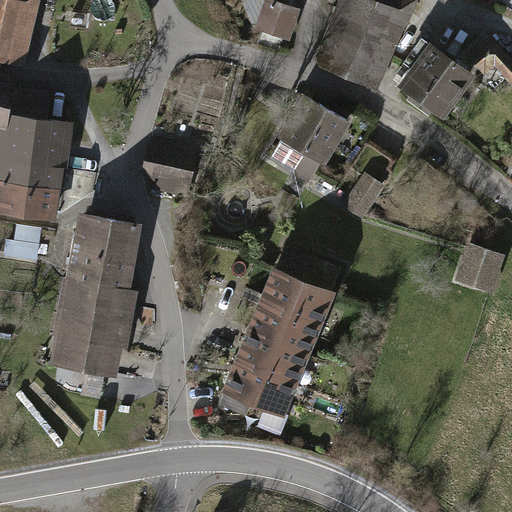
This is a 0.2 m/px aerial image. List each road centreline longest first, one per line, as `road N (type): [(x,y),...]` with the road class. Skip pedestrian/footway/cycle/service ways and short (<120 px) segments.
road 1 (unclassified): [(171,33),(127,178),(150,228),(168,303),(179,460)]
road 2 (unclassified): [(511,202),(411,123),(343,89),(171,33)]
road 3 (tertiary): [(179,460),(277,466),(336,485),(382,511)]
road 4 (tertiary): [(0,490),(179,460)]
